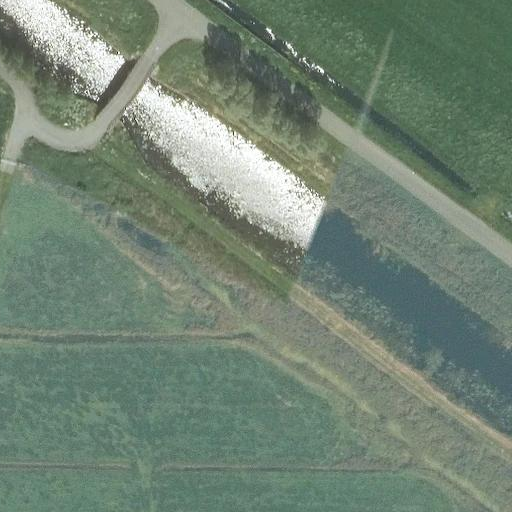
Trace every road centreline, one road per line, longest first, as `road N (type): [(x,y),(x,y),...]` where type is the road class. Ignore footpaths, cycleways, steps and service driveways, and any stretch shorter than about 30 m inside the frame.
road 1 (track): [(511,457),(86,140)]
road 2 (tertiary): [(511,263),(166,0)]
